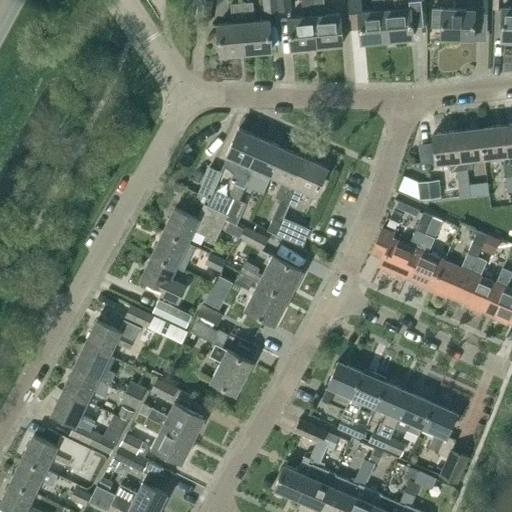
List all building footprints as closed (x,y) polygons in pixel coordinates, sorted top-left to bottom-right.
[(209,25),(213,0),(199,0),(196,23),(209,25)] [(263,0),(265,12),(277,11),(276,0),(263,0)] [(276,0),(277,11),(292,10),(291,0),(276,0)] [(312,0),(301,0),(303,17),(289,18),(292,48),(317,45),(312,0)] [(340,14),(324,15),(323,0),(312,0),(317,45),(343,43),(340,14)] [(361,27),(362,41),(388,39),(383,0),(372,0),(373,10),(360,11),(358,0),(348,0),(351,28),(361,27)] [(427,23),(424,0),(405,0),(406,7),(396,8),(395,0),(383,0),(388,39),(399,38),(399,40),(410,39),(410,37),(413,37),(412,25),(427,23)] [(474,21),(486,21),(487,0),(468,0),(468,9),(433,8),(432,28),(442,28),(442,37),(474,38),(474,21)] [(246,52),(243,3),(232,4),(234,23),(219,24),(222,54),(246,52)] [(255,21),(253,3),(243,3),(246,52),(272,49),(269,20),(255,21)] [(511,6),(502,6),(501,39),(505,39),(507,40),(511,40),(511,6)] [(480,128),(484,157),(508,155),(507,149),(504,125),(480,128)] [(244,187),(246,184),(250,174),(246,172),(261,137),(240,128),(228,155),(239,160),(230,181),(236,183),(244,187)] [(484,157),(480,128),(458,130),(462,160),(484,157)] [(458,130),(434,133),(438,163),(451,161),(452,171),(457,170),(458,170),(463,169),(463,168),(462,160),(458,130)] [(246,172),(250,174),(246,184),(264,193),(272,175),(283,147),(261,137),(246,172)] [(283,196),(280,203),(288,206),(289,206),(291,200),(294,193),(290,192),(305,157),(283,147),(272,175),(283,179),(276,193),(283,196)] [(305,157),(290,192),(294,193),(291,200),(298,203),(304,189),(316,194),(328,167),(305,157)] [(198,193),(211,198),(222,172),(210,166),(204,179),(190,173),(186,185),(199,191),(198,193)] [(463,169),(458,170),(460,181),(469,179),(468,167),(463,168),(463,169)] [(418,181),(420,199),(442,197),(440,179),(418,181)] [(460,181),(461,196),(465,195),(471,195),(469,179),(460,181)] [(240,198),(244,187),(236,183),(231,196),(235,198),(239,200),(240,198)] [(398,206),(417,215),(420,209),(400,201),(398,206)] [(188,241),(193,229),(216,240),(226,219),(228,214),(227,214),(205,203),(198,218),(176,207),(164,231),(188,242),(188,241)] [(280,203),(276,213),(284,217),(289,206),(288,206),(280,203)] [(237,223),(242,212),(230,207),(227,214),(228,214),(226,219),(237,223)] [(394,231),(403,213),(395,209),(386,227),(394,231)] [(425,233),(432,215),(424,211),(416,229),(409,244),(392,237),(394,233),(382,227),(371,253),(382,258),(379,265),(384,267),(383,269),(394,274),(395,271),(407,277),(425,233)] [(276,213),(268,229),(277,233),(284,217),(276,213)] [(442,219),(432,215),(425,233),(407,277),(418,282),(418,284),(428,289),(430,287),(432,288),(444,260),(428,252),(434,237),(442,219)] [(284,217),(277,233),(303,245),(306,239),(311,228),(310,228),(284,217)] [(226,229),(239,235),(244,227),(230,221),(226,229)] [(245,227),(244,228),(244,227),(239,235),(240,236),(239,237),(263,249),(268,239),(245,227)] [(476,256),(478,257),(488,234),(486,233),(478,229),(468,252),(461,267),(444,260),(432,288),(436,289),(435,291),(447,297),(448,295),(458,299),(476,256)] [(164,231),(154,254),(176,265),(184,269),(196,245),(188,241),(188,242),(164,231)] [(494,255),(501,239),(489,233),(482,249),(494,255)] [(206,263),(222,271),(227,259),(211,252),(206,263)] [(176,265),(154,254),(142,278),(163,288),(162,292),(178,300),(186,284),(170,277),(176,265)] [(290,297),(303,270),(273,254),(262,275),(257,272),(259,268),(246,261),(240,271),(290,297)] [(478,257),(476,256),(458,299),(471,305),(470,307),(480,311),(481,309),(484,310),(496,282),(479,275),(486,260),(478,257)] [(511,322),(511,319),(511,289),(506,287),(511,273),(511,271),(503,268),(496,282),(484,310),(496,316),(495,318),(507,323),(507,321),(511,322)] [(276,323),(290,297),(240,271),(235,282),(248,289),(250,284),(256,287),(246,307),(276,323)] [(160,298),(153,311),(186,327),(192,314),(160,298)] [(202,317),(214,324),(215,323),(218,325),(224,314),(204,303),(198,314),(202,317)] [(132,304),(126,317),(142,324),(147,326),(158,332),(164,320),(153,315),(132,304)] [(218,330),(212,327),(214,324),(202,317),(194,332),(215,343),(210,354),(220,360),(210,379),(237,393),(253,362),(223,346),(229,334),(219,328),(218,330)] [(98,320),(86,343),(110,354),(110,353),(116,341),(131,348),(136,339),(141,327),(125,319),(120,330),(98,320)] [(180,328),(175,338),(182,341),(187,331),(180,328)] [(109,369),(115,357),(116,356),(110,353),(110,354),(86,343),(76,366),(111,382),(116,372),(109,369)] [(346,410),(352,395),(363,371),(339,361),(322,399),(333,404),(346,410)] [(76,366),(64,389),(87,400),(93,389),(105,395),(111,382),(76,366)] [(338,427),(356,434),(362,437),(367,425),(356,420),(361,408),(373,413),(377,405),(376,405),(386,382),(385,381),(386,377),(373,371),(372,375),(363,371),(352,395),(346,410),(338,427)] [(157,377),(151,390),(171,400),(178,387),(157,377)] [(131,380),(126,389),(142,397),(147,387),(131,380)] [(392,433),(395,427),(410,392),(386,382),(376,405),(377,405),(388,410),(380,427),(382,428),(381,431),(374,429),(370,440),(386,447),(391,436),(392,433)] [(87,400),(64,389),(53,413),(75,424),(70,434),(111,453),(122,430),(117,427),(110,440),(90,431),(95,421),(81,414),(87,400)] [(121,401),(137,408),(142,397),(126,389),(121,401)] [(423,426),(434,402),(410,392),(395,427),(405,432),(406,430),(419,435),(423,426)] [(440,450),(439,452),(448,456),(440,475),(451,479),(459,483),(470,455),(452,449),(456,439),(448,435),(458,413),(434,402),(423,426),(436,431),(430,446),(440,450)] [(144,403),(140,413),(193,439),(197,429),(200,429),(203,422),(202,420),(204,417),(176,403),(169,416),(144,403)] [(130,420),(135,410),(123,405),(118,415),(130,420)] [(140,413),(136,420),(161,433),(154,446),(182,460),(183,458),(185,458),(189,451),(188,448),(193,439),(140,413)] [(323,455),(327,445),(328,443),(324,441),(328,431),(299,419),(293,431),(317,442),(313,451),(323,455)] [(328,443),(327,445),(334,449),(340,437),(328,431),(324,441),(328,443)] [(128,433),(122,446),(145,457),(151,445),(128,433)] [(57,445),(34,435),(23,458),(46,469),(52,456),(80,469),(91,448),(62,434),(57,445)] [(407,443),(391,436),(386,447),(402,454),(407,443)] [(122,446),(115,458),(142,472),(149,459),(145,457),(122,446)] [(369,461),(374,463),(376,465),(383,450),(376,447),(369,461)] [(310,457),(308,462),(312,464),(308,475),(298,498),(321,508),(336,474),(324,469),(318,466),(323,455),(313,451),(310,457)] [(298,498),(308,475),(312,464),(308,462),(310,457),(305,455),(297,470),(285,465),(275,488),(298,498)] [(23,458),(12,481),(35,492),(41,479),(54,485),(58,475),(46,469),(23,458)] [(360,471),(369,475),(374,463),(369,461),(364,459),(360,471)] [(414,480),(419,470),(411,466),(406,477),(414,480)] [(437,478),(419,470),(414,480),(433,488),(437,478)] [(369,475),(360,471),(355,482),(358,484),(354,495),(346,511),(374,511),(382,493),(364,486),(369,475)] [(355,482),(336,474),(321,508),(330,511),(346,511),(354,495),(358,484),(355,482)] [(114,482),(103,476),(98,484),(110,490),(114,482)] [(410,479),(406,491),(415,495),(420,483),(418,483),(410,479)] [(35,492),(12,481),(0,505),(15,511),(43,511),(29,505),(35,492)] [(122,483),(116,493),(153,511),(158,511),(168,493),(143,481),(138,491),(122,483)] [(108,511),(112,503),(128,511),(127,511),(153,511),(116,493),(116,494),(98,485),(90,501),(108,511)] [(92,493),(76,486),(70,498),(86,505),(92,493)] [(401,511),(428,511),(410,505),(415,495),(406,491),(401,502),(404,504),(401,511)] [(374,511),(401,511),(404,504),(401,502),(400,503),(382,495),(382,494),(382,493),(374,511)]
